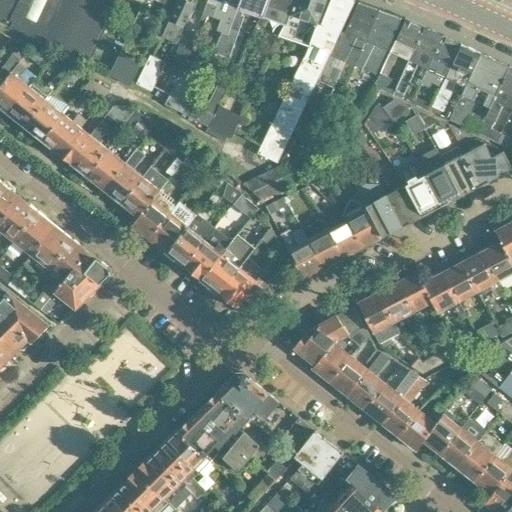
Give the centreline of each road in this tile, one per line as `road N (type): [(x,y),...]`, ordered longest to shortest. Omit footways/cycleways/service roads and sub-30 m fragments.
road 1 (residential): [(231,347),(511,200)]
road 2 (residential): [(435,498),(231,347)]
road 3 (residential): [(78,511),(231,347)]
road 4 (residential): [(136,276),(111,305),(65,330),(56,350),(0,406)]
road 5 (residential): [(136,276),(0,171)]
